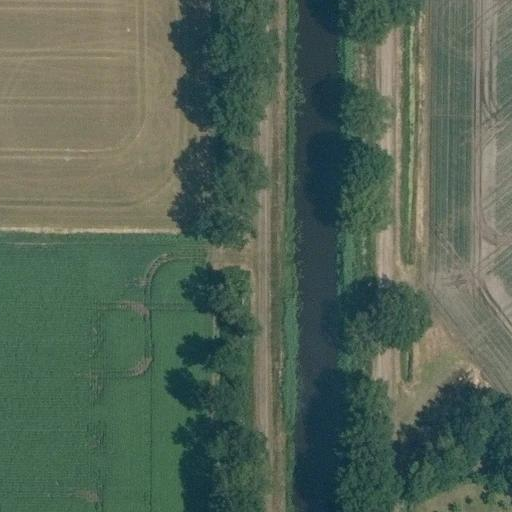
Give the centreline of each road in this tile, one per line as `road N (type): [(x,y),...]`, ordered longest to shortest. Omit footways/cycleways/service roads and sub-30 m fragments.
road 1 (track): [(271,0),(264,511)]
road 2 (track): [(381,0),(379,511)]
